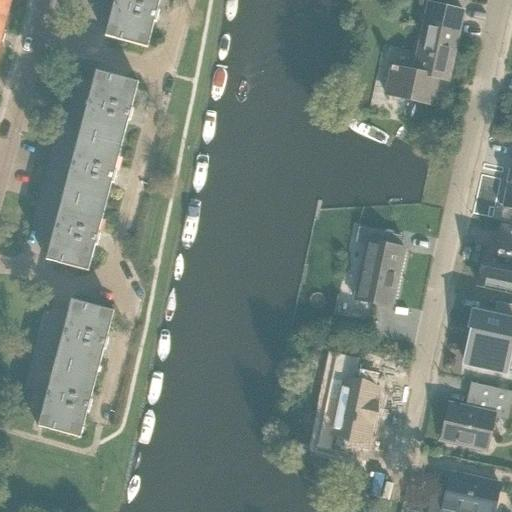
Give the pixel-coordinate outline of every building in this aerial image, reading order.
[(0,0),(0,9),(8,12),(10,0),(0,0)] [(157,10),(159,0),(114,0),(104,37),(147,48),(154,22),(156,23),(159,11),(157,10)] [(448,81),(463,11),(428,4),(413,72),(391,68),(385,95),(434,106),(440,79),(448,81)] [(78,135),(121,146),(128,121),(129,121),(133,110),(131,109),(138,83),(95,72),(78,135)] [(114,171),(121,146),(78,135),(62,197),(105,208),(111,183),(113,184),(116,172),(114,171)] [(511,158),(509,158),(499,205),(511,207),(511,158)] [(98,234),(105,208),(62,197),(45,260),(88,272),(95,246),(96,246),(100,234),(98,234)] [(511,228),(503,226),(497,250),(489,249),(486,248),(477,285),(481,286),(511,292),(511,228)] [(394,305),(406,252),(398,250),(401,237),(358,228),(355,242),(367,245),(356,297),(394,305)] [(54,364),(97,375),(103,350),(105,350),(108,338),(106,338),(113,312),(71,300),(54,364)] [(471,330),(464,363),(507,372),(508,371),(506,370),(511,341),(511,305),(496,302),(492,317),(471,313),(471,314),(472,315),(469,328),(468,328),(468,329),(471,330)] [(336,355),(327,400),(339,402),(332,434),(366,441),(370,422),(372,423),(376,404),(374,403),(377,388),(369,387),(354,384),(359,360),(336,355)] [(90,400),(97,375),(54,364),(37,427),(80,438),(87,412),(89,413),(92,401),(90,400)] [(508,420),(511,399),(511,392),(470,383),(465,409),(451,406),(443,444),(483,452),(491,416),(508,420)] [(490,511),(497,481),(453,471),(450,487),(434,484),(427,511),(490,511)]
